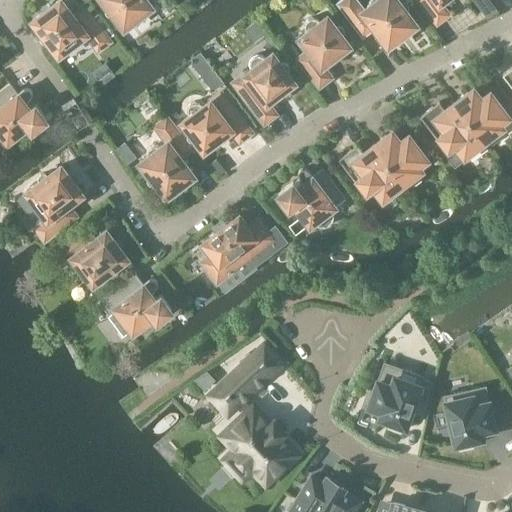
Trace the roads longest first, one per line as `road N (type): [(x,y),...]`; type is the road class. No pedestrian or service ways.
road 1 (residential): [(1,7),(149,223),(173,226),(310,125),(511,23)]
road 2 (residential): [(511,473),(481,482),(387,465),(345,446),(329,425),(329,341)]
